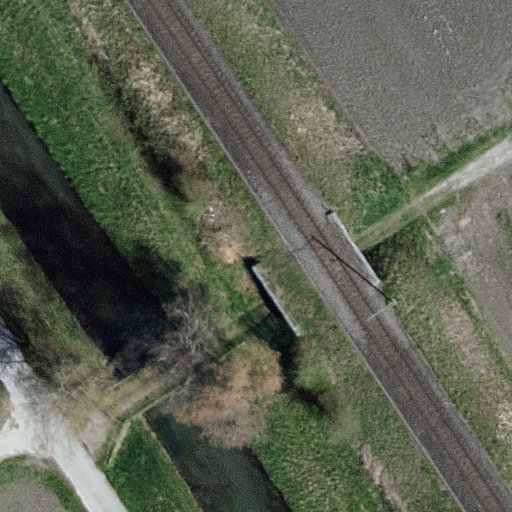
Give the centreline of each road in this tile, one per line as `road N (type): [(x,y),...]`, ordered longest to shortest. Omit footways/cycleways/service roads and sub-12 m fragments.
road 1 (track): [(0,444),(118,397),(193,355),(511,149)]
road 2 (unclassified): [(0,350),(109,511)]
